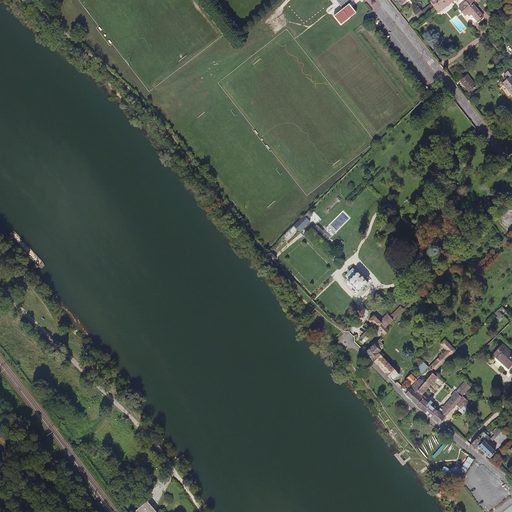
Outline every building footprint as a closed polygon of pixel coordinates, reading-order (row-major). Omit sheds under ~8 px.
[(336,0),(342,7),(346,4),(348,6),(343,9),(337,15),(344,24),(357,13),(350,4),(352,2),(351,1),(351,0),(336,0)] [(440,0),(433,6),(439,13),(454,0),(455,1),(455,0),(464,0),(466,2),(458,8),(465,16),(467,13),(469,16),(471,14),(477,21),(483,16),(472,3),(474,0),(440,0)] [(422,12),(419,8),(414,13),(418,18),(424,14),(422,12)] [(511,74),(511,72),(510,69),(504,74),(506,77),(507,79),(505,81),(502,83),(511,95),(511,78),(510,76),(511,74)] [(467,75),(460,80),(469,92),(476,86),(467,75)] [(338,196),(324,211),(327,214),(341,200),(338,196)] [(309,212),(294,226),(298,231),(299,232),(310,221),(309,220),(310,219),(309,218),(312,215),(309,212)] [(313,228),(327,242),(331,238),(317,224),(313,228)] [(294,226),(283,237),(287,241),(298,231),(294,226)] [(358,292),(368,282),(358,271),(357,272),(353,268),(344,276),(348,280),(347,281),(348,282),(358,292)] [(414,299),(420,293),(416,288),(410,294),(414,299)] [(400,307),(389,317),(393,320),(403,310),(400,307)] [(502,307),(498,310),(503,315),(503,316),(507,312),(502,307)] [(498,310),(495,313),(499,319),(503,315),(498,310)] [(381,336),(382,337),(389,331),(385,327),(380,322),(379,321),(381,319),(376,314),(375,314),(374,316),(369,320),(369,321),(376,328),(377,328),(383,334),(381,336)] [(387,314),(380,322),(385,327),(393,320),(389,317),(387,314)] [(374,345),(381,350),(383,348),(383,345),(379,340),(374,345)] [(452,347),(445,340),(440,344),(446,350),(428,367),(431,370),(433,372),(453,353),(449,349),(452,347)] [(365,353),(372,359),(378,353),(381,350),(374,345),(374,344),(365,353)] [(511,353),(502,345),(493,355),(508,369),(511,364),(511,353)] [(390,378),(393,381),(399,375),(378,353),(381,351),(381,350),(378,353),(372,359),(376,364),(385,373),(390,378)] [(416,368),(421,374),(428,366),(424,362),(416,368)] [(422,382),(424,384),(432,373),(433,372),(431,370),(421,382),(422,382)] [(406,379),(411,384),(414,382),(417,378),(412,373),(406,379)] [(437,377),(432,373),(424,384),(415,394),(422,399),(422,400),(417,405),(417,406),(429,416),(435,410),(437,408),(437,406),(430,401),(428,404),(424,401),(426,398),(422,394),(437,377)] [(415,383),(406,394),(417,405),(422,400),(422,399),(415,394),(424,384),(422,382),(421,383),(419,382),(417,384),(415,383)] [(465,382),(456,392),(463,396),(470,387),(465,382)] [(463,396),(455,405),(458,408),(457,409),(462,414),(471,403),(468,400),(471,397),(468,395),(472,389),(470,387),(463,396)] [(453,399),(451,401),(455,405),(463,396),(456,392),(456,391),(451,396),(452,397),(453,399)] [(431,418),(439,424),(442,421),(453,408),(454,409),(455,407),(454,406),(455,405),(451,401),(450,403),(448,401),(443,407),(442,406),(437,411),(437,412),(431,418)] [(490,437),(481,449),(490,458),(508,436),(498,428),(494,433),(490,437)] [(483,431),(470,445),(476,449),(479,447),(481,449),(490,437),(487,435),(483,431)] [(468,457),(463,465),(465,466),(467,468),(473,459),(468,457)] [(460,468),(446,474),(447,478),(462,472),(460,468)] [(136,510),(136,511),(156,511),(147,501),(136,510)]
